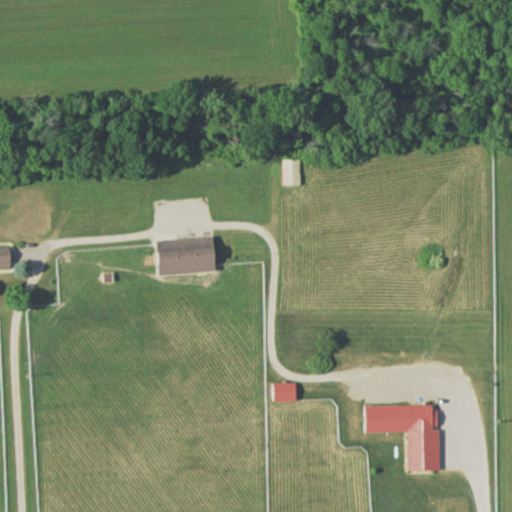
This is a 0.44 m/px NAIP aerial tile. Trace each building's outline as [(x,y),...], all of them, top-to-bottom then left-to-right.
[(282,190),(301,190),(301,163),(282,163),(282,190)] [(160,278),(220,276),(218,242),(159,244),(160,278)] [(0,271),(13,272),(13,252),(0,251),(0,271)] [(275,389),(275,407),(298,407),(298,389),(275,389)] [(409,476),(441,476),(440,410),(364,411),(365,437),(409,437),(409,476)]
